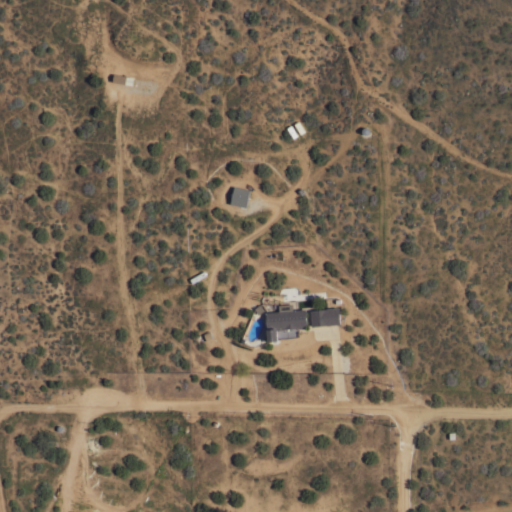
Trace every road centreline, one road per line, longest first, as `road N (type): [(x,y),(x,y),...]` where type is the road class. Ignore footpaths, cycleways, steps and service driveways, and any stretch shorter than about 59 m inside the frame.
road 1 (residential): [(91,406),(393,409),(404,416)]
road 2 (residential): [(511,410),(404,416),(403,511)]
